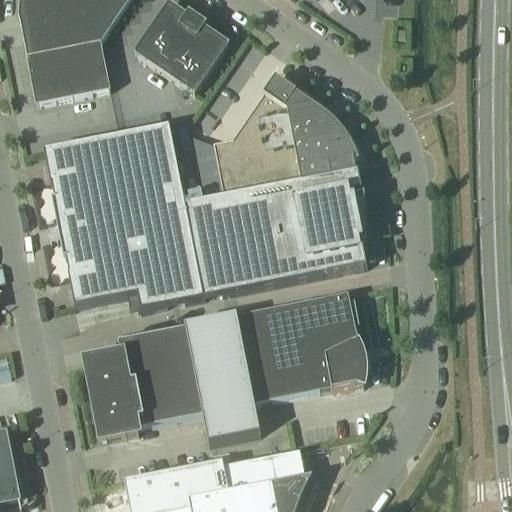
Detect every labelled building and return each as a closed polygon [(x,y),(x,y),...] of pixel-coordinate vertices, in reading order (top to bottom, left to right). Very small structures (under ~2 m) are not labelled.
[(20,0),(20,21),(27,64),(26,64),(35,113),(110,98),(101,50),(133,0),(20,0)] [(194,101),(228,51),(168,10),(135,60),(194,101)] [(212,152),(222,203),(355,177),(353,167),(357,166),(352,155),(341,138),(327,123),(294,100),(295,98),(275,84),(262,102),(263,102),(232,148),(212,152)] [(203,307),(184,212),(169,134),(43,159),(49,192),(51,192),(54,209),(53,209),(64,266),(65,265),(69,282),(67,282),(74,316),(136,303),(139,319),(203,307)] [(184,212),(203,307),(366,274),(362,255),(361,255),(359,247),(365,246),(357,207),(355,207),(353,199),(361,198),(357,178),(184,212)] [(356,342),(354,333),(355,333),(350,310),(349,310),(347,302),(114,348),(117,362),(79,369),(96,450),(134,442),(133,436),(200,423),(206,453),(259,442),(253,413),(331,397),(331,399),(362,393),(362,394),(363,394),(364,385),(364,376),(362,367),(360,359),(356,351),(359,349),(356,342)] [(0,511),(17,508),(18,511),(20,511),(19,506),(6,441),(0,441),(0,511)] [(298,511),(300,508),(306,495),(299,461),(223,476),(222,470),(123,489),(127,511),(298,511)]
